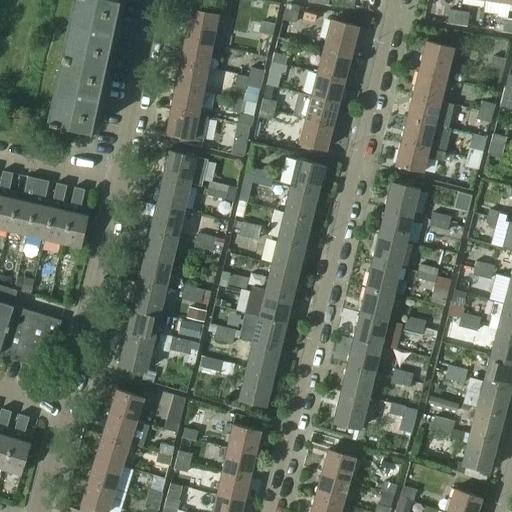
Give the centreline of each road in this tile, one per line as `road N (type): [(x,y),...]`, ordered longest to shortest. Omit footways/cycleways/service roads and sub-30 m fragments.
road 1 (residential): [(269,511),(397,0)]
road 2 (residential): [(64,408),(120,179)]
road 3 (residential): [(120,179),(159,0)]
road 4 (residential): [(120,179),(0,151)]
